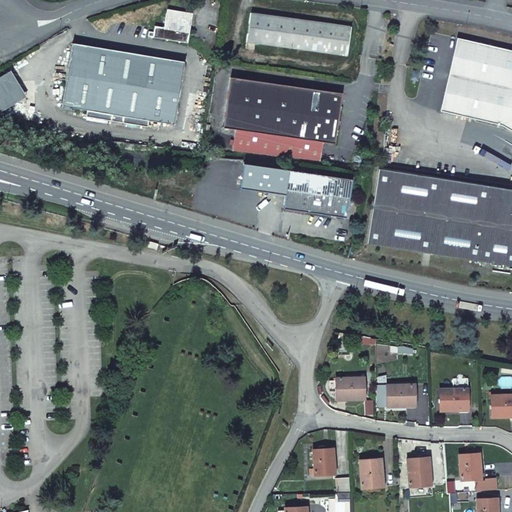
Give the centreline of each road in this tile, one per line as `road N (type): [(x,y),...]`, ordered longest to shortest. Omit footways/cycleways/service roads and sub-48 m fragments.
road 1 (tertiary): [(337,270),(100,202)]
road 2 (residential): [(511,443),(302,413)]
road 3 (tertiary): [(511,306),(337,270)]
road 4 (residential): [(337,270),(302,413)]
road 5 (residential): [(511,23),(372,0)]
